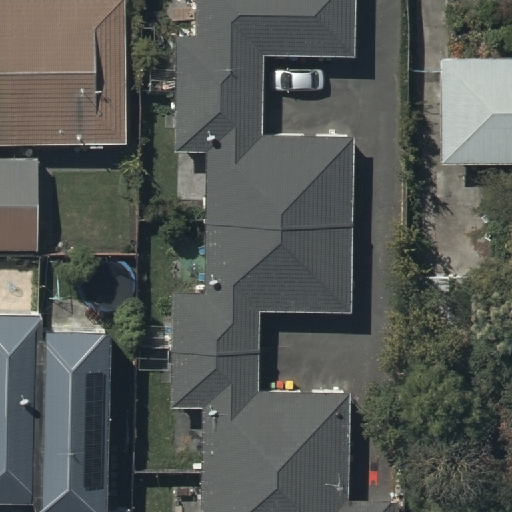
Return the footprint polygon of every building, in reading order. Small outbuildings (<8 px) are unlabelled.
[(347,0),(205,0),(205,50),(182,50),(181,153),(212,153),(211,299),(175,299),(175,413),(203,414),(203,511),(409,511),(409,498),(357,498),(357,394),(258,394),(259,313),(351,313),(352,143),(260,143),(261,52),(347,53),(347,0)] [(126,3),(0,3),(0,149),(127,149),(126,3)] [(446,170),(511,169),(511,65),(446,66),(446,170)] [(36,163),(0,163),(0,254),(36,255),(36,163)] [(484,281),(413,281),(414,361),(484,361),(484,281)] [(43,317),(0,315),(0,503),(37,505),(43,331),(43,317)] [(112,333),(43,331),(37,505),(36,511),(130,511),(131,510),(106,509),(112,333)]
